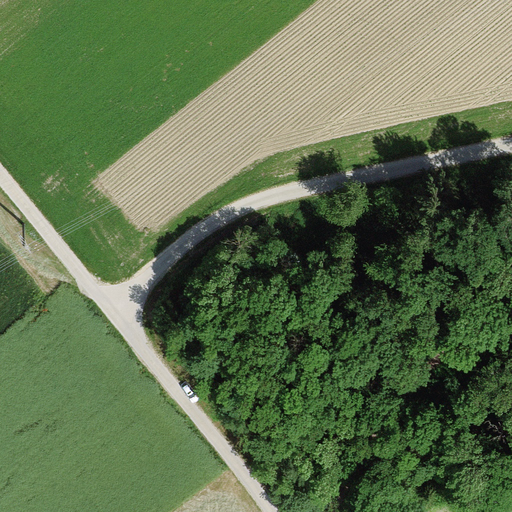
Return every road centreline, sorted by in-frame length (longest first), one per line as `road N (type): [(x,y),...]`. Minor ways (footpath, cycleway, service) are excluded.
road 1 (track): [(111,308),(186,237),(285,191),(511,145)]
road 2 (track): [(264,511),(111,308)]
road 3 (track): [(111,308),(0,172)]
